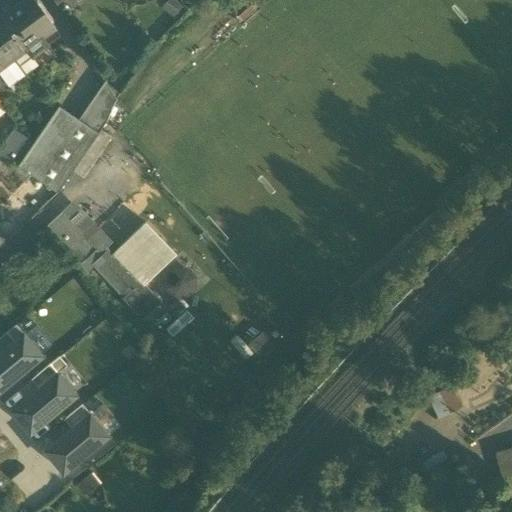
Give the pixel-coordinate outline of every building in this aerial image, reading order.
[(34,0),(22,0),(1,16),(31,57),(32,57),(49,44),(43,37),(55,28),(34,0)] [(184,7),(174,0),(167,0),(161,9),(174,19),(184,7)] [(0,68),(13,58),(19,66),(31,57),(1,16),(0,16),(0,68)] [(19,66),(25,75),(38,66),(32,57),(31,57),(19,66)] [(25,75),(19,66),(13,58),(0,68),(0,73),(8,84),(7,84),(9,87),(25,75)] [(78,120),(98,133),(106,123),(116,100),(105,82),(78,120)] [(30,175),(57,194),(98,133),(78,120),(58,106),(33,143),(17,166),(19,168),(30,175)] [(0,154),(17,166),(33,143),(13,129),(0,148),(0,154)] [(101,131),(73,171),(83,178),(111,138),(101,131)] [(19,168),(15,174),(26,181),(30,175),(19,168)] [(73,200),(61,212),(96,249),(102,254),(107,250),(114,242),(73,200)] [(82,262),(96,249),(61,212),(47,226),(82,262)] [(145,221),(112,255),(136,280),(143,287),(145,285),(177,254),(145,221)] [(93,268),(91,265),(102,254),(96,249),(82,262),(78,266),(87,275),(93,268)] [(120,295),(136,280),(112,255),(107,250),(102,254),(91,265),(93,268),(120,295)] [(187,268),(173,268),(164,277),(164,291),(173,300),(187,300),(196,291),(195,278),(187,268)] [(162,302),(145,285),(143,287),(136,280),(120,295),(143,320),(162,302)] [(283,316),(260,289),(253,295),(277,322),(283,316)] [(194,317),(186,310),(166,330),(173,337),(194,317)] [(0,338),(0,354),(24,335),(16,325),(0,338)] [(266,328),(248,345),(255,352),(273,336),(266,328)] [(0,354),(0,390),(41,356),(24,335),(0,354)] [(253,353),(237,335),(229,342),(245,360),(253,353)] [(31,380),(39,390),(57,374),(66,366),(59,357),(31,380)] [(39,390),(12,412),(30,433),(75,395),(57,374),(39,390)] [(158,386),(149,374),(137,383),(147,395),(158,386)] [(428,398),(438,419),(461,407),(452,387),(428,398)] [(90,415),(108,436),(120,426),(102,404),(90,415)] [(64,421),(71,430),(90,415),(82,405),(64,421)] [(71,430),(45,452),(63,473),(108,436),(90,415),(71,430)] [(511,448),(494,454),(505,488),(511,486),(511,448)] [(93,472),(77,484),(86,496),(102,483),(93,472)]
